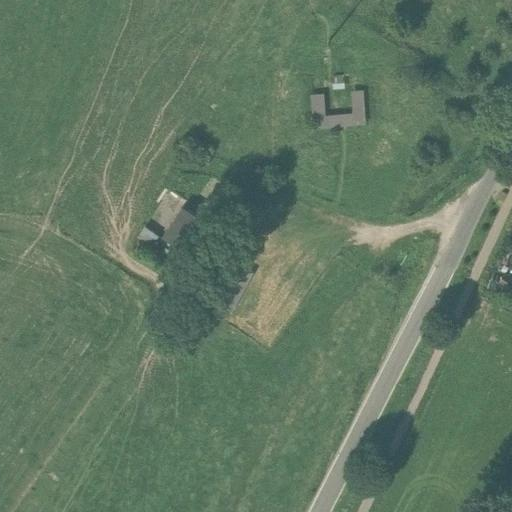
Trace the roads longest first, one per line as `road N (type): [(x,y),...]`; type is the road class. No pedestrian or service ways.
road 1 (tertiary): [(511,137),(319,511)]
road 2 (track): [(476,207),(390,234),(202,170)]
